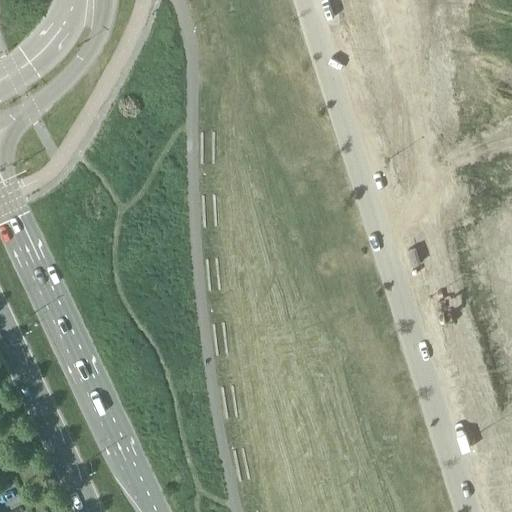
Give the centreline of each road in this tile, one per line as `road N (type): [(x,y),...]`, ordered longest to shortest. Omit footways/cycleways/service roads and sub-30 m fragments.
road 1 (motorway): [(288,511),(57,0)]
road 2 (motorway): [(373,511),(148,0)]
road 3 (residential): [(307,0),(464,511)]
road 4 (motorway): [(0,99),(185,511)]
road 5 (secondary): [(143,511),(0,195)]
road 6 (motorway): [(0,284),(98,511)]
road 7 (secondary): [(0,318),(89,511)]
road 8 (unclassified): [(0,132),(34,114),(90,58),(100,38),(96,0)]
